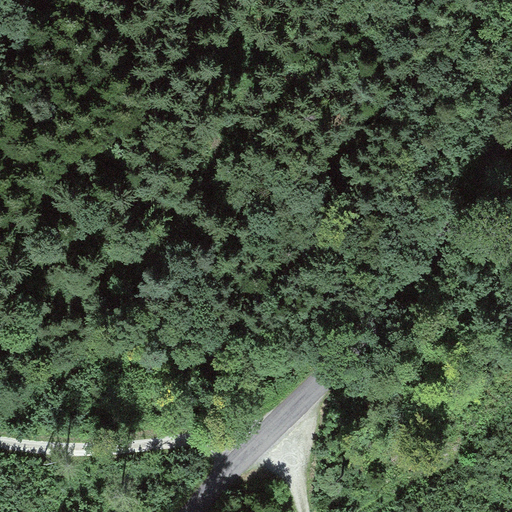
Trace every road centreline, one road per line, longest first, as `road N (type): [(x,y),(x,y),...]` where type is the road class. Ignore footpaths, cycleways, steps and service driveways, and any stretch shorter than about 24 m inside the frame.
road 1 (unclassified): [(194,511),(391,302),(464,202),(511,107)]
road 2 (track): [(0,440),(39,448),(269,432),(290,442),(307,511)]
